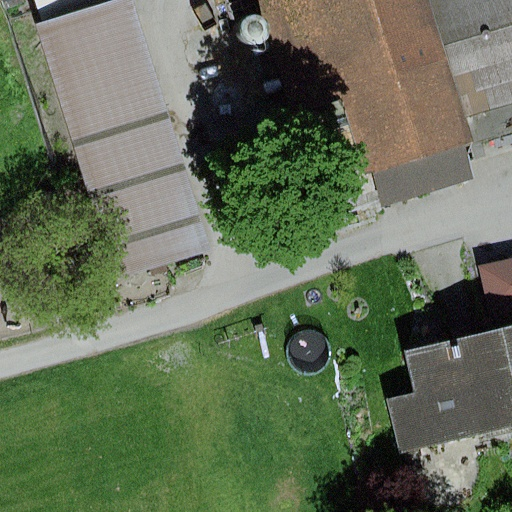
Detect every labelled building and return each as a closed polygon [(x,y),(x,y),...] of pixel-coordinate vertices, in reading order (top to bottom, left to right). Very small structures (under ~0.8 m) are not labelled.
[(26,0),(33,23),(25,25),(102,278),(190,251),(113,0),(26,0)] [(254,0),(289,110),(333,96),(370,214),(475,181),(463,148),(419,0),(254,0)] [(511,0),(419,0),(463,148),(511,133),(511,105),(511,102),(511,101),(511,0)] [(229,48),(235,48),(240,47),(244,45),(248,41),(250,36),(250,30),(249,25),(246,21),(241,18),(236,16),(231,16),(226,18),(222,22),(219,27),(218,32),(219,37),(221,42),(225,45),(229,48)] [(511,253),(471,265),(484,314),(511,306),(511,253)] [(402,398),(373,405),(387,455),(511,421),(511,322),(390,355),(402,398)]
